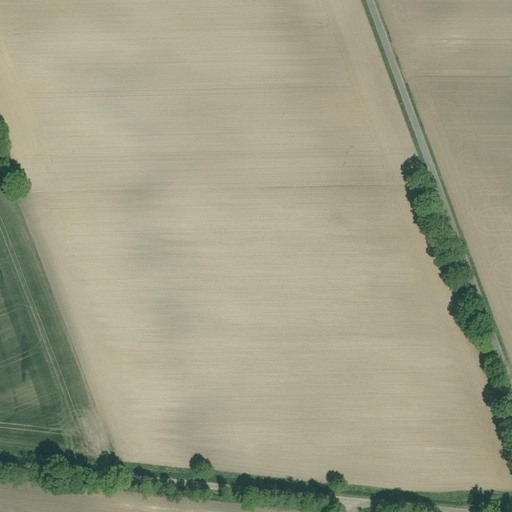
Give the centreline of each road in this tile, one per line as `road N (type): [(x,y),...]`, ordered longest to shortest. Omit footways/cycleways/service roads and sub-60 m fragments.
road 1 (residential): [(511,392),(366,0)]
road 2 (residential): [(353,503),(0,462)]
